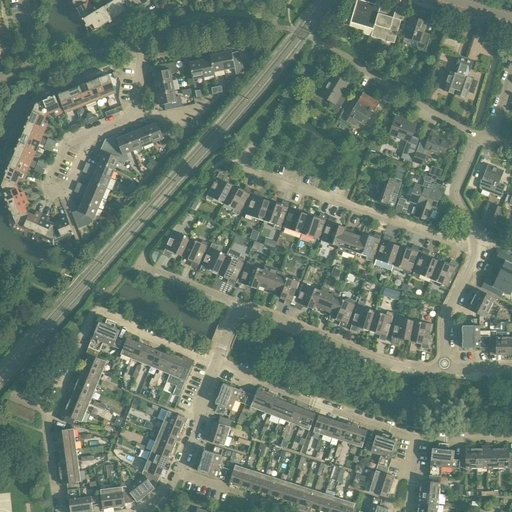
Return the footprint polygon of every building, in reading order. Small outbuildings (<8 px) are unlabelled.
[(91,7),(86,0),(70,3),(81,22),(99,11),(99,10),(95,5),(91,7)] [(123,0),(114,0),(99,10),(99,11),(81,22),(86,29),(90,26),(93,32),(130,9),(123,0)] [(378,14),(381,6),(359,0),(356,0),(350,23),(373,29),(378,14)] [(393,18),(378,14),(373,29),(371,37),(394,43),(401,21),(403,21),(406,10),(396,7),(393,18)] [(430,35),(429,35),(423,33),(426,22),(413,18),(411,25),(408,24),(403,37),(417,41),(416,45),(417,49),(425,52),(430,35)] [(486,31),(482,45),(489,47),(494,34),(486,31)] [(231,51),(221,53),(224,71),(234,69),(235,75),(242,73),(244,71),(240,54),(238,53),(238,52),(232,53),(231,51)] [(210,55),(210,59),(211,59),(213,73),(214,73),(224,71),(221,53),(210,55)] [(454,95),(466,59),(459,57),(456,68),(454,74),(449,72),(443,91),(454,95)] [(210,59),(200,61),(203,78),(214,76),(214,73),(213,73),(211,59),(210,59)] [(473,61),(466,59),(454,95),(465,98),(467,92),(473,94),(477,82),(472,80),(466,78),(469,72),(473,61)] [(200,61),(189,63),(192,78),(192,80),(203,78),(200,61)] [(174,63),(156,66),(158,72),(153,73),(155,84),(172,80),(171,76),(176,75),(174,63)] [(101,75),(98,76),(106,96),(115,93),(115,94),(116,93),(108,75),(102,77),(101,75)] [(338,112),(345,100),(339,96),(346,83),(333,75),(320,96),(333,103),(330,107),(338,112)] [(106,96),(98,76),(92,78),(93,81),(88,83),(95,101),(106,96)] [(172,80),(155,84),(157,94),(174,91),(172,80)] [(95,101),(88,83),(82,85),(81,83),(77,84),(85,105),(95,101)] [(85,105),(77,84),(73,86),(74,88),(68,90),(75,108),(85,105)] [(68,90),(68,88),(62,90),(63,92),(57,95),(65,114),(65,113),(65,112),(75,108),(68,90)] [(174,91),(157,94),(159,105),(164,104),(165,110),(182,107),(180,96),(175,97),(174,91)] [(379,102),(363,93),(346,121),(356,127),(359,122),(365,125),(379,102)] [(37,101),(33,102),(46,115),(54,112),(55,116),(61,113),(54,94),(37,101)] [(42,122),(46,115),(33,102),(25,122),(44,130),(46,124),(42,122)] [(121,106),(111,110),(113,115),(123,111),(121,106)] [(404,120),(395,117),(389,134),(407,140),(401,158),(411,162),(419,139),(412,136),(415,126),(403,122),(404,120)] [(40,138),(44,130),(25,122),(20,133),(39,141),(40,138)] [(157,123),(146,127),(153,143),(159,141),(161,145),(171,141),(164,125),(159,127),(157,123)] [(153,143),(146,127),(136,131),(143,147),(153,143)] [(143,147),(136,131),(126,135),(133,151),(143,147)] [(39,141),(20,133),(15,144),(34,152),(38,144),(41,145),(44,139),(40,138),(39,141)] [(133,151),(126,135),(117,139),(115,136),(105,140),(104,140),(125,162),(129,160),(127,154),(133,151)] [(444,155),(448,142),(429,136),(427,142),(421,140),(416,153),(415,153),(413,161),(422,164),(425,156),(423,156),(425,149),(444,155)] [(48,140),(43,151),(50,154),(55,143),(48,140)] [(125,162),(104,140),(100,151),(103,152),(99,162),(115,169),(117,163),(124,165),(125,162)] [(31,160),(34,152),(15,144),(11,155),(30,163),(31,160)] [(30,163),(11,155),(6,166),(25,174),(28,166),(32,167),(34,161),(31,160),(30,163)] [(38,162),(33,173),(41,176),(46,165),(38,162)] [(111,178),(115,169),(99,162),(95,171),(111,178)] [(155,167),(150,162),(146,166),(151,171),(155,167)] [(92,167),(86,165),(82,173),(88,175),(92,167)] [(504,171),(488,165),(483,177),(480,186),(480,187),(480,188),(480,189),(481,189),(500,197),(505,185),(499,183),(504,171)] [(22,180),(25,174),(6,166),(0,180),(0,185),(15,186),(18,178),(22,180)] [(441,172),(433,169),(431,175),(439,177),(441,172)] [(111,178),(95,171),(90,182),(106,188),(111,178)] [(224,204),(233,186),(222,181),(225,176),(219,172),(205,198),(212,201),(213,198),(224,204)] [(387,185),(381,182),(374,200),(387,204),(391,193),(397,195),(404,175),(396,172),(394,178),(390,177),(387,185)] [(433,178),(425,175),(424,179),(425,181),(423,187),(415,185),(409,201),(418,204),(414,216),(428,221),(432,209),(434,210),(438,199),(442,200),(444,194),(435,191),(437,186),(431,184),(433,178)] [(103,198),(106,188),(90,182),(86,191),(103,198)] [(0,191),(5,206),(25,198),(22,192),(18,194),(15,186),(0,185),(0,191)] [(83,187),(77,185),(74,193),(80,195),(83,187)] [(243,191),(233,186),(224,204),(234,209),(232,212),(238,215),(252,190),(245,186),(243,191)] [(98,208),(103,198),(86,191),(82,201),(98,208)] [(263,221),(270,202),(259,198),(261,193),(254,191),(244,218),(251,220),(252,217),(263,221)] [(13,226),(26,213),(23,206),(27,204),(25,198),(5,206),(13,226)] [(400,198),(397,204),(403,206),(406,200),(400,198)] [(281,206),(270,202),(263,221),(274,225),(273,228),(280,230),(289,203),(283,200),(281,206)] [(94,219),(98,208),(82,201),(78,211),(77,210),(76,211),(72,213),(78,229),(89,224),(92,218),(94,219)] [(115,211),(119,207),(114,202),(110,206),(115,211)] [(301,234),(308,215),(297,211),(298,206),(292,204),(284,228),(301,234)] [(485,224),(488,225),(495,227),(502,209),(492,205),(485,224)] [(33,234),(41,215),(36,213),(34,217),(26,213),(13,226),(33,234)] [(318,219),(308,215),(301,234),(318,240),(327,216),(320,213),(318,219)] [(53,246),(53,225),(46,222),(47,218),(41,215),(33,234),(52,243),(52,245),(53,246)] [(53,225),(53,246),(53,243),(73,235),(66,215),(60,218),(61,222),(53,225)] [(337,250),(345,228),(334,224),(336,219),(329,216),(321,240),(338,247),(337,250)] [(355,256),(362,234),(361,237),(350,233),(351,230),(345,228),(337,250),(355,256)] [(182,257),(190,239),(173,231),(163,254),(169,257),(171,252),(182,257)] [(373,237),(362,234),(355,256),(356,253),(367,256),(366,260),(372,262),(381,234),(375,232),(373,237)] [(245,238),(237,234),(233,241),(242,245),(245,238)] [(391,271),(393,266),(400,246),(389,243),(391,238),(384,235),(374,265),(391,271)] [(265,244),(276,246),(277,240),(266,238),(265,244)] [(200,244),(190,239),(182,257),(192,262),(190,267),(196,269),(208,243),(202,240),(200,244)] [(218,273),(226,255),(221,253),(221,247),(211,243),(199,271),(205,274),(208,269),(218,273)] [(411,250),(400,246),(393,266),(404,269),(403,273),(409,275),(419,247),(412,245),(411,250)] [(430,279),(438,261),(427,257),(429,251),(423,249),(412,276),(418,278),(420,275),(430,279)] [(226,255),(218,273),(229,278),(226,283),(232,286),(245,260),(239,257),(240,255),(229,250),(226,255)] [(502,266),(500,269),(511,274),(511,256),(499,250),(494,261),(502,266)] [(449,265),(438,261),(430,279),(441,284),(440,287),(446,290),(457,263),(451,260),(449,265)] [(263,271),(253,267),(254,263),(247,261),(238,288),(244,291),(246,285),(257,289),(258,286),(263,271)] [(486,264),(483,270),(488,273),(491,267),(486,264)] [(281,277),(282,273),(264,267),(263,271),(258,286),(269,289),(268,293),(274,295),(281,277)] [(511,274),(500,269),(496,278),(511,285),(511,274)] [(291,280),(281,277),(274,295),(285,299),(283,304),(290,306),(299,279),(293,277),(291,280)] [(511,290),(511,285),(496,278),(492,286),(489,285),(492,281),(486,278),(481,288),(501,297),(503,292),(510,295),(511,290)] [(314,306),(320,291),(303,284),(293,308),(300,310),(302,305),(313,310),(314,306)] [(386,287),(383,295),(399,300),(401,292),(386,287)] [(337,298),(338,298),(339,295),(321,288),(320,291),(314,306),(325,310),(323,314),(329,316),(337,298)] [(477,289),(472,300),(490,308),(495,298),(477,289)] [(343,300),(338,298),(337,298),(329,316),(340,321),(338,326),(345,328),(356,301),(349,299),(343,300)] [(490,308),(472,300),(467,309),(485,318),(490,308)] [(369,331),(375,312),(369,310),(359,301),(349,330),(356,333),(358,327),(369,331)] [(386,315),(375,312),(369,331),(380,334),(378,339),(385,341),(393,314),(387,311),(386,315)] [(410,341),(413,321),(402,319),(403,315),(396,314),(390,343),(397,344),(398,339),(410,341)] [(99,322),(88,348),(98,352),(102,343),(118,349),(122,341),(116,339),(119,330),(113,328),(116,322),(106,319),(104,324),(99,322)] [(488,348),(488,336),(479,336),(479,319),(470,319),(470,326),(461,326),(462,332),(456,332),(456,342),(462,342),(462,348),(479,348),(479,351),(484,351),(484,348),(488,348)] [(432,324),(413,321),(410,341),(421,343),(420,348),(427,350),(432,324)] [(507,355),(507,337),(507,332),(496,332),(496,331),(488,331),(488,336),(488,348),(495,348),(495,355),(507,355)] [(130,359),(137,343),(126,338),(120,354),(130,359)] [(140,363),(146,346),(137,343),(130,359),(140,363)] [(149,366),(156,350),(146,346),(140,363),(149,366)] [(96,357),(98,352),(88,348),(85,354),(88,355),(84,364),(104,372),(108,362),(96,357)] [(159,370),(165,354),(156,350),(149,366),(159,370)] [(169,374),(176,356),(166,352),(165,354),(159,370),(169,374)] [(186,360),(176,356),(169,374),(179,379),(182,373),(188,375),(193,361),(187,358),(186,360)] [(99,382),(104,372),(84,364),(80,374),(99,382)] [(95,393),(99,382),(80,374),(75,385),(95,393)] [(155,386),(157,381),(153,379),(152,378),(149,384),(155,386)] [(220,389),(215,387),(211,396),(217,399),(214,404),(217,405),(223,408),(220,413),(220,414),(228,417),(235,401),(246,405),(251,395),(223,384),(220,389)] [(91,403),(95,393),(75,385),(71,395),(91,403)] [(260,411),(268,393),(257,389),(254,396),(251,395),(246,405),(260,411)] [(271,415),(277,399),(278,397),(268,393),(260,411),(271,415)] [(87,413),(91,403),(71,395),(67,405),(87,413)] [(280,419),(287,403),(277,399),(271,415),(280,419)] [(8,414),(13,403),(7,400),(2,412),(8,414)] [(101,402),(100,404),(98,408),(104,410),(107,404),(101,402)] [(14,416),(18,405),(13,403),(8,414),(14,416)] [(290,423),(296,407),(287,403),(280,419),(285,421),(290,423)] [(19,418),(24,407),(18,405),(14,416),(19,418)] [(82,423),(87,413),(67,405),(63,415),(61,414),(58,420),(72,425),(74,420),(82,423)] [(24,421),(29,409),(24,407),(19,418),(24,421)] [(299,427),(306,411),(296,407),(290,423),(294,424),(299,427)] [(35,412),(29,409),(24,421),(31,423),(35,412)] [(185,419),(167,411),(163,421),(181,429),(185,419)] [(315,414),(306,411),(299,427),(308,430),(315,414)] [(322,435),(327,418),(318,415),(313,432),(322,435)] [(213,422),(210,432),(226,437),(231,421),(219,417),(217,423),(213,422)] [(331,438),(337,421),(327,418),(322,435),(331,438)] [(151,424),(145,421),(143,427),(149,430),(151,425),(151,424)] [(181,429),(163,421),(159,431),(177,439),(181,429)] [(341,441),(346,424),(337,421),(331,438),(341,441)] [(352,445),(357,428),(358,426),(347,422),(346,424),(341,441),(352,445)] [(366,431),(357,428),(352,445),(361,448),(366,431)] [(56,431),(57,441),(74,438),(73,429),(56,431)] [(177,439),(159,431),(155,441),(173,449),(177,439)] [(380,455),(376,466),(388,470),(397,442),(391,440),(392,434),(383,431),(381,437),(375,435),(372,444),(366,442),(364,450),(380,455)] [(223,446),(226,437),(210,432),(207,441),(223,446)] [(76,449),(74,438),(57,441),(58,451),(76,449)] [(173,449),(155,441),(150,451),(167,458),(169,459),(173,449)] [(432,448),(429,475),(441,476),(442,467),(459,469),(460,460),(453,459),(454,450),(448,450),(449,444),(439,443),(438,449),(432,448)] [(258,450),(260,450),(264,452),(266,446),(260,444),(258,450)] [(197,472),(224,480),(227,469),(217,466),(222,449),(214,447),(212,453),(204,450),(202,456),(196,454),(193,464),(199,466),(197,472)] [(499,468),(499,448),(487,449),(488,468),(499,468)] [(509,448),(499,448),(499,468),(510,468),(510,466),(511,465),(511,452),(509,452),(509,448)] [(77,460),(76,449),(58,451),(60,462),(77,460)] [(477,468),(477,449),(465,449),(465,469),(477,468)] [(488,468),(487,449),(477,449),(477,468),(488,468)] [(167,458),(150,451),(146,461),(163,468),(167,458)] [(79,471),(77,460),(60,462),(58,463),(59,474),(79,471)] [(163,468),(146,461),(143,470),(159,477),(163,468)] [(239,488),(245,468),(234,465),(232,471),(227,469),(224,480),(229,482),(228,484),(239,488)] [(386,474),(388,470),(376,466),(372,481),(391,487),(394,477),(386,474)] [(250,488),(256,472),(245,468),(239,488),(250,491),(250,488)] [(159,477),(143,470),(141,474),(143,476),(135,482),(145,496),(154,489),(152,487),(156,484),(159,477)] [(80,482),(79,471),(59,474),(60,485),(66,484),(67,488),(78,487),(78,482),(80,482)] [(260,491),(265,475),(256,472),(250,488),(260,491)] [(269,494),(275,478),(265,475),(260,491),(269,494)] [(439,494),(441,476),(429,475),(429,481),(421,480),(419,492),(439,494)] [(279,498),(284,481),(275,478),(269,494),(279,498)] [(289,501),(294,484),(284,481),(279,498),(289,501)] [(387,498),(391,487),(372,481),(368,492),(387,498)] [(145,496),(135,482),(126,489),(125,487),(122,487),(124,504),(131,503),(135,500),(136,503),(145,496)] [(299,504),(304,487),(294,484),(289,501),(299,504)] [(80,499),(78,487),(67,488),(69,511),(92,511),(92,506),(98,505),(97,496),(80,499)] [(124,504),(122,487),(110,489),(113,508),(124,507),(124,504)] [(308,507),(313,490),(304,487),(299,504),(308,507)] [(113,508),(110,489),(99,490),(102,510),(113,508)] [(318,510),(323,493),(313,490),(308,507),(318,510)] [(438,504),(439,494),(419,492),(418,502),(438,504)] [(324,511),(327,511),(333,496),(323,493),(318,510),(324,511)] [(339,511),(344,500),(333,496),(327,511),(339,511)] [(368,511),(360,511),(357,511),(356,511),(386,511),(388,509),(379,506),(381,500),(373,497),(368,511)] [(356,511),(357,511),(352,509),(354,503),(344,500),(339,511),(356,511)] [(437,511),(438,504),(418,502),(417,511),(437,511)]
